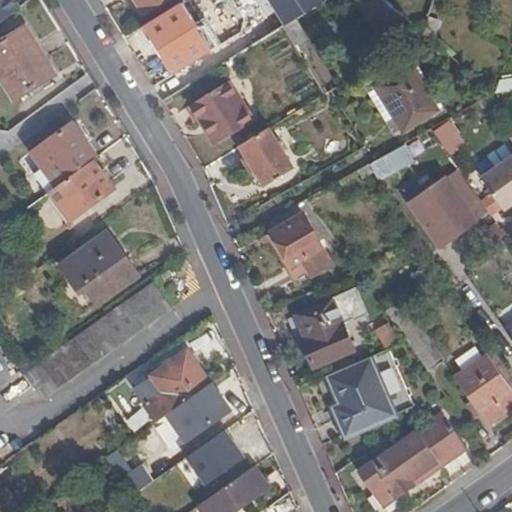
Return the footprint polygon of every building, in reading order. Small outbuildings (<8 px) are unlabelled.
[(21,7),(15,0),(0,0),(0,24),(22,8),(21,7)] [(135,0),(144,15),(167,0),(135,0)] [(377,31),(402,15),(383,0),(376,0),(363,9),(377,31)] [(154,38),(185,88),(230,61),(218,42),(207,50),(187,18),(154,38)] [(0,76),(15,100),(55,75),(26,27),(0,43),(0,76)] [(404,131),(438,110),(411,65),(376,86),(404,131)] [(191,105),(199,119),(216,146),(254,122),(229,82),(191,105)] [(511,91),(501,93),(502,103),(511,101),(511,91)] [(191,105),(186,108),(195,123),(199,119),(191,105)] [(429,131),(446,156),(465,143),(448,119),(429,131)] [(94,160),(98,158),(73,124),(32,153),(58,187),(94,160)] [(269,130),(242,146),(266,184),(292,168),(269,130)] [(416,139),(371,164),(378,178),(423,152),(416,139)] [(511,157),(482,178),(505,211),(511,206),(511,157)] [(114,189),(94,160),(58,187),(50,192),(72,221),(114,189)] [(412,204),(442,247),(464,231),(471,226),(489,213),(458,171),(412,204)] [(292,268),(287,271),(297,288),(333,267),(304,216),(273,233),(292,268)] [(100,305),(140,277),(108,232),(61,265),(81,293),(88,289),(100,305)] [(267,236),(287,271),(292,268),(273,233),(267,236)] [(25,374),(44,400),(171,309),(153,282),(25,374)] [(344,320),(367,311),(357,289),(298,315),(309,339),(305,341),(316,367),(356,349),(344,320)] [(444,361),(401,299),(386,309),(408,341),(428,371),(444,361)] [(168,414),(211,385),(187,351),(133,389),(156,421),(168,414)] [(370,357),(327,376),(352,431),(393,412),(370,357)] [(492,426),(511,411),(511,395),(486,358),(457,378),(492,426)] [(211,385),(168,414),(194,452),(226,429),(219,418),(232,409),(213,383),(211,385)] [(387,484),(396,497),(466,447),(441,413),(358,472),(373,493),(387,484)] [(247,458),(226,429),(194,452),(186,457),(207,486),(247,458)] [(264,482),(254,467),(198,507),(201,511),(234,511),(248,502),(244,496),(264,482)] [(383,506),(396,497),(387,484),(373,493),(383,506)]
